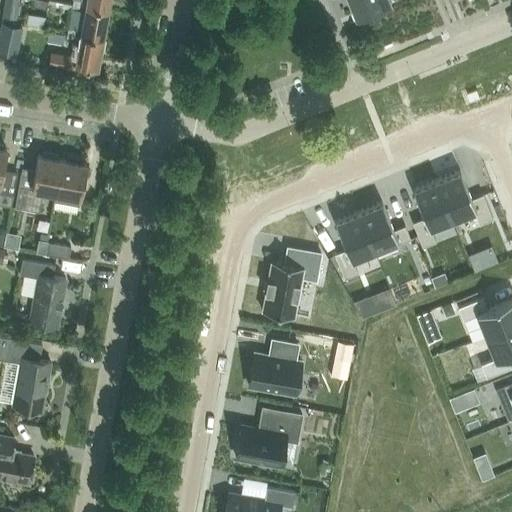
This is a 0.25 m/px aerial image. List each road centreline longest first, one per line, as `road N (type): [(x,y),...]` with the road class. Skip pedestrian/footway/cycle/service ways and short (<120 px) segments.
road 1 (residential): [(183,511),(238,215),(485,118)]
road 2 (unclassified): [(85,511),(160,126)]
road 3 (residential): [(160,126),(235,137),(511,26)]
road 4 (residential): [(160,126),(0,98)]
road 5 (unclassified): [(160,126),(181,0)]
